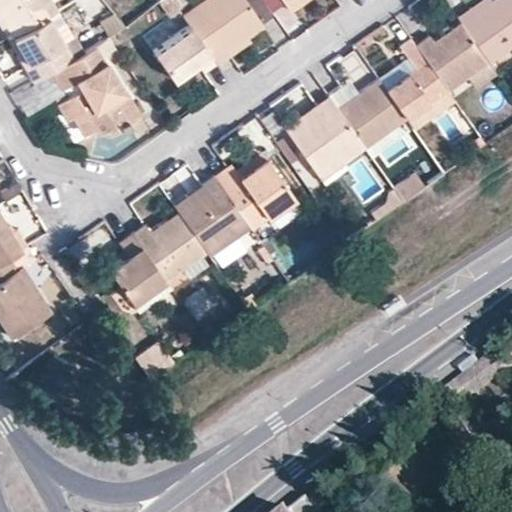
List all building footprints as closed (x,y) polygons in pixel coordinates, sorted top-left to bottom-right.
[(0,0),(0,15),(4,23),(10,33),(44,13),(54,7),(50,0),(0,0)] [(176,7),(170,0),(157,0),(158,0),(167,14),(177,8),(176,7)] [(187,23),(214,61),(226,53),(222,47),(244,32),(261,22),(245,0),(196,0),(179,12),(187,23)] [(281,0),(282,0),(288,9),(301,0),(281,0)] [(467,5),(454,14),(458,19),(486,59),(503,47),(511,40),(511,0),(485,0),(471,11),(467,5)] [(474,0),(467,5),(471,11),(485,0),(474,0)] [(61,41),(71,34),(54,7),(44,13),(61,41)] [(22,64),(31,79),(49,68),(81,49),(72,34),(71,34),(61,41),(44,13),(10,33),(26,61),(22,64)] [(92,43),(104,36),(124,24),(119,18),(88,36),(92,43)] [(486,59),(458,19),(431,39),(427,32),(414,42),(445,87),(464,74),(486,59)] [(201,70),(214,61),(187,23),(150,48),(171,77),(194,61),(198,66),(201,70)] [(222,47),(226,53),(248,38),(244,32),(222,47)] [(5,36),(22,64),(26,61),(10,33),(5,36)] [(414,42),(409,35),(397,44),(405,55),(412,64),(382,85),(388,93),(402,114),(431,94),(440,107),(453,98),(445,87),(414,42)] [(99,54),(112,47),(104,36),(92,43),(81,49),(49,68),(59,86),(74,78),(78,86),(54,101),(64,118),(69,114),(79,131),(90,126),(93,131),(103,125),(106,130),(117,123),(119,126),(128,121),(126,118),(142,109),(137,100),(133,103),(122,85),(120,88),(99,54)] [(486,59),(495,71),(511,58),(511,57),(503,47),(486,59)] [(405,55),(375,76),(382,85),(412,64),(405,55)] [(473,87),(495,71),(486,59),(464,74),(473,87)] [(175,83),(198,66),(194,61),(171,77),(175,83)] [(382,85),(375,76),(347,97),(335,106),(362,144),(402,114),(388,93),(382,85)] [(338,83),(326,92),(335,106),(347,97),(338,83)] [(335,106),(326,92),(313,100),(317,106),(285,129),(317,175),(342,158),(362,144),(335,106)] [(411,127),(440,107),(431,94),(402,114),(411,127)] [(317,106),(313,100),(281,123),(285,129),(317,106)] [(258,147),(232,166),(237,173),(263,155),(258,147)] [(228,161),(211,173),(246,223),(248,224),(290,196),(263,155),(237,173),(232,166),(228,161)] [(400,198),(440,170),(431,157),(391,185),(400,198)] [(342,158),(317,175),(324,184),(347,167),(342,158)] [(246,223),(211,173),(199,181),(202,185),(174,206),(174,207),(203,246),(205,251),(246,223)] [(199,181),(171,202),(174,206),(202,185),(199,181)] [(374,217),(400,198),(391,185),(385,190),(383,199),(368,209),(374,217)] [(129,230),(162,276),(178,264),(196,250),(203,246),(174,207),(147,228),(142,221),(129,230)] [(0,256),(5,253),(23,243),(13,226),(7,229),(0,217),(0,256)] [(129,299),(162,276),(129,230),(116,240),(120,245),(125,252),(117,257),(104,265),(129,299)] [(257,239),(261,243),(266,252),(273,248),(264,234),(257,239)] [(295,265),(314,252),(307,241),(288,254),(295,265)] [(264,261),(271,257),(266,252),(261,243),(255,247),(264,261)] [(112,251),(117,257),(125,252),(120,245),(112,251)] [(196,250),(178,264),(185,275),(205,262),(196,250)] [(0,256),(0,321),(7,333),(48,309),(36,288),(30,292),(14,267),(5,253),(0,256)] [(30,292),(36,288),(20,263),(14,267),(30,292)] [(239,298),(246,308),(250,304),(256,300),(249,290),(239,298)] [(178,341),(182,346),(194,338),(190,333),(178,341)] [(134,349),(147,374),(171,362),(158,337),(134,349)] [(511,365),(499,347),(436,396),(440,402),(448,397),(455,405),(511,365)] [(412,415),(416,422),(418,425),(428,418),(421,408),(412,415)] [(293,510),(294,511),(337,511),(352,505),(336,479),(307,498),(293,510)]
